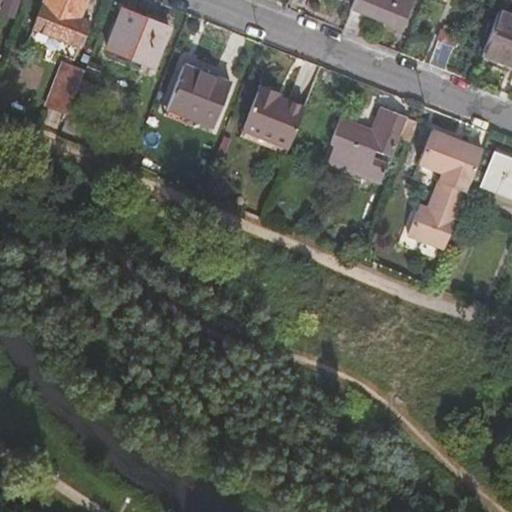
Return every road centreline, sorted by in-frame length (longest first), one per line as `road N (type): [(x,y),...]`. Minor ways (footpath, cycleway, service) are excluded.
road 1 (track): [(0,127),(511,331)]
road 2 (residential): [(211,0),(511,117)]
